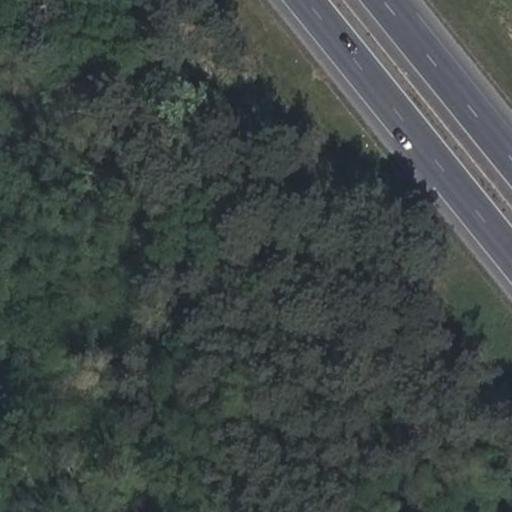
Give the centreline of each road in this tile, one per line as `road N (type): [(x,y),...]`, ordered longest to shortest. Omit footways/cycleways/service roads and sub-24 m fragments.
road 1 (motorway): [(311,0),(511,248)]
road 2 (motorway): [(511,154),(387,0)]
